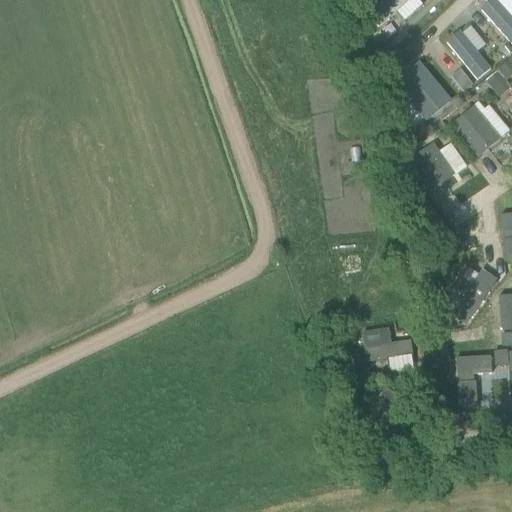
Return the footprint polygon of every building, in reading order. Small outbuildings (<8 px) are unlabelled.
[(385,44),(375,53),(383,62),(393,53),(385,44)] [(497,94),(511,80),(511,58),(486,81),(497,94)] [(459,71),(450,79),(462,95),(472,87),(459,71)] [(498,140),(471,109),(449,128),(475,160),(498,140)] [(407,122),(394,132),(402,143),(415,134),(407,122)] [(452,177),(430,146),(406,163),(416,178),(426,194),(452,177)] [(416,190),(405,198),(410,205),(421,198),(416,190)] [(424,204),(400,221),(420,248),(444,231),(424,204)] [(511,215),(500,218),(503,242),(502,243),(506,267),(511,266),(511,215)] [(459,304),(478,272),(469,267),(449,298),(459,304)] [(483,271),(452,316),(466,326),(497,281),(483,271)] [(511,316),(511,275),(494,305),(511,316)] [(425,316),(422,328),(438,332),(441,321),(425,316)] [(511,335),(500,337),(500,338),(501,349),(511,348),(511,335)] [(447,348),(435,349),(436,359),(448,358),(447,348)] [(506,353),(493,354),(494,369),(508,367),(506,353)]
